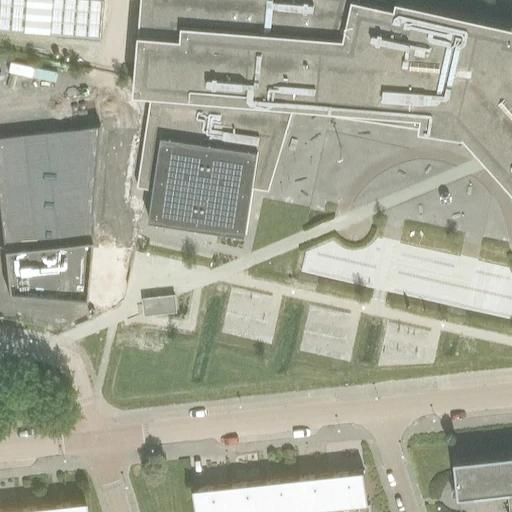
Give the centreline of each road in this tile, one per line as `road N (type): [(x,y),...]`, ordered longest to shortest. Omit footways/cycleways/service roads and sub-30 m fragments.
road 1 (residential): [(99,440),(375,410)]
road 2 (residential): [(99,440),(76,383),(53,359),(0,349)]
road 3 (residential): [(375,410),(511,394)]
